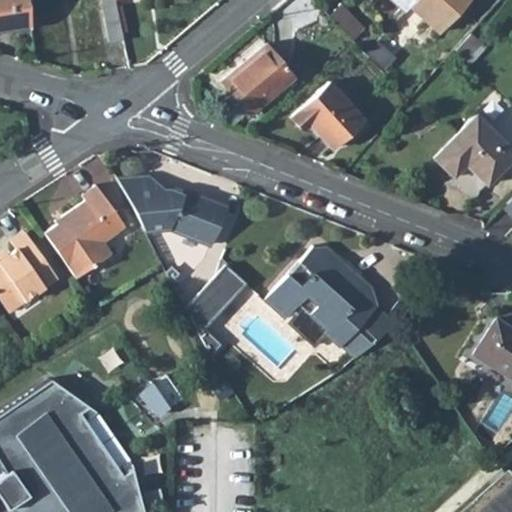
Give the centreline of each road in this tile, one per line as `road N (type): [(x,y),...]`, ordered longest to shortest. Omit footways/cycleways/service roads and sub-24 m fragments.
road 1 (residential): [(511,262),(118,106)]
road 2 (residential): [(247,0),(118,106)]
road 3 (residential): [(118,106),(0,187)]
road 4 (residential): [(0,75),(118,106)]
